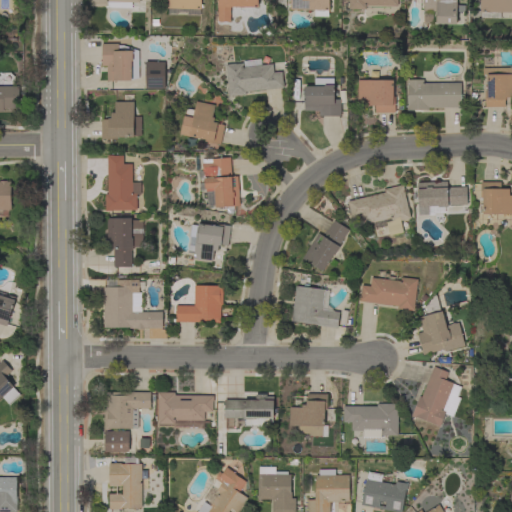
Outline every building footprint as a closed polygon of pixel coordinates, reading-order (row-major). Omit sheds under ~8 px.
[(139,0),(139,2),(132,2),(132,5),(139,5),(139,12),(132,12),(132,9),(106,8),(106,6),(90,6),(90,0),(139,0)] [(198,15),(186,15),(186,13),(176,13),(176,14),(167,14),(167,0),(201,0),(201,4),(202,4),(202,8),(201,8),(201,9),(198,9),(198,15)] [(217,0),(258,0),(258,7),(230,7),(230,21),(217,21),(217,0)] [(327,16),(313,16),(313,10),(290,10),(290,0),(329,0),(329,10),(327,10),(327,16)] [(388,6),(388,9),(383,9),(383,14),(368,14),(368,8),(365,8),(365,9),(349,9),(349,0),(397,0),(397,6),(388,6)] [(432,23),(422,23),(422,11),(423,11),(423,0),(456,0),(456,24),(436,23),(436,11),(432,11),(432,23)] [(500,18),(480,17),(480,0),(511,0),(511,12),(500,12),(500,18)] [(139,78),(131,80),(116,80),(116,81),(107,81),(107,66),(102,66),(101,44),(118,43),(118,45),(123,45),(138,50),(139,78)] [(242,61),(259,59),(260,65),(272,64),(273,72),(281,71),(283,87),(245,92),(246,94),(229,96),(225,64),(235,63),(235,64),(242,63),(242,61)] [(165,89),(145,89),(145,62),(164,62),(165,89)] [(484,74),(484,68),(511,68),(511,74),(511,93),(511,98),(506,98),(506,100),(505,100),(505,107),(485,107),(485,91),(486,91),(486,74),(484,74)] [(314,86),(314,78),(334,78),(334,99),(341,99),(341,116),(319,116),(319,111),(304,111),(304,86),(314,86)] [(461,82),(461,107),(428,108),(428,110),(406,110),(406,105),(408,105),(408,86),(407,86),(407,80),(424,79),(424,83),(461,82)] [(393,80),(393,97),(395,97),(395,113),(375,113),(375,105),(357,105),(357,80),(393,80)] [(0,86),(19,86),(19,108),(3,108),(3,111),(0,111),(0,86)] [(181,130),(186,108),(194,109),(196,101),(214,105),(212,117),(214,117),(214,122),(217,122),(217,124),(224,125),(220,144),(205,141),(205,139),(189,136),(190,131),(181,130)] [(134,117),(141,117),(141,136),(134,136),(134,137),(117,137),(117,139),(101,139),(101,119),(108,119),(108,118),(111,118),(110,112),(114,112),(114,102),(134,102),(134,117)] [(139,182),(140,194),(136,194),(137,210),(111,210),(111,211),(105,211),(105,194),(108,194),(107,155),(113,155),(123,155),(123,164),(132,164),(132,182),(139,182)] [(207,206),(206,190),(199,190),(198,183),(204,183),(204,178),(198,178),(197,170),(202,170),(201,163),(202,163),(202,159),(230,157),(231,176),(238,176),(240,206),(215,207),(215,206),(207,206)] [(7,216),(0,216),(0,180),(7,180),(7,181),(11,181),(11,209),(7,209),(7,216)] [(444,212),(433,212),(433,215),(429,215),(429,214),(418,215),(417,182),(447,181),(447,187),(466,186),(467,204),(448,205),(448,207),(443,207),(444,212)] [(511,214),(482,214),(483,198),(480,198),(481,182),(501,182),(500,189),(509,189),(509,195),(511,195),(511,214)] [(374,229),(372,222),(362,225),(360,216),(352,218),(349,207),(347,201),(384,192),(384,189),(403,184),(404,191),(410,218),(400,221),(403,232),(389,236),(387,226),(374,229)] [(131,218),(131,220),(143,220),(143,247),(132,246),(132,250),(131,250),(131,267),(113,267),(113,248),(107,248),(107,218),(131,218)] [(318,233),(323,236),(333,220),(349,230),(339,246),(340,247),(334,255),(333,255),(323,271),(302,258),(318,233)] [(214,225),(214,224),(230,226),(228,245),(221,244),(221,246),(218,245),(218,251),(214,250),(212,261),(193,259),(194,253),(188,253),(190,237),(189,237),(191,224),(197,225),(198,223),(214,225)] [(360,295),(362,285),(370,286),(371,277),(388,279),(388,276),(397,277),(397,280),(400,281),(401,277),(417,279),(414,311),(397,309),(398,306),(359,301),(360,295)] [(105,280),(138,279),(138,291),(141,291),(142,306),(132,306),(132,312),(162,311),(162,328),(144,328),(144,329),(136,329),(136,328),(129,328),(129,327),(104,328),(103,287),(105,287),(105,280)] [(339,312),(337,328),(317,325),(317,324),(291,321),(296,286),(304,287),(304,284),(309,284),(309,287),(328,290),(326,305),(328,305),(327,306),(328,306),(328,307),(330,307),(330,308),(332,308),(331,311),(339,312)] [(194,285),(223,286),(223,305),(220,305),(220,322),(176,322),(176,305),(194,305),(194,285)] [(0,294),(7,297),(7,294),(16,297),(15,302),(14,302),(6,326),(0,324),(0,294)] [(424,305),(426,305),(426,304),(427,304),(426,302),(428,302),(428,301),(429,301),(429,300),(431,299),(431,298),(432,298),(432,296),(433,296),(433,295),(434,295),(433,294),(435,294),(439,312),(442,311),(446,326),(451,324),(455,323),(458,322),(465,346),(444,351),(444,349),(423,354),(417,333),(422,332),(418,317),(427,315),(424,305)] [(0,362),(2,360),(12,371),(4,377),(20,395),(9,405),(3,397),(0,399),(0,362)] [(433,366),(448,372),(445,380),(453,383),(453,384),(461,387),(457,397),(460,398),(453,417),(445,414),(439,427),(434,425),(434,424),(416,417),(416,418),(411,416),(419,396),(421,397),(433,366)] [(150,392),(150,408),(138,408),(138,428),(124,428),(124,431),(129,431),(129,452),(104,452),(105,431),(106,431),(106,430),(104,429),(104,408),(106,408),(106,392),(150,392)] [(213,395),(213,401),(212,401),(212,411),(204,411),(204,422),(179,422),(179,425),(174,425),(174,424),(158,424),(158,399),(157,399),(157,392),(175,392),(175,395),(213,395)] [(273,394),(272,426),(244,426),(244,419),(243,419),(243,418),(224,418),(224,399),(243,399),(243,393),(273,394)] [(326,425),(326,436),(309,436),(309,433),(297,433),(297,426),(289,426),(289,407),(301,407),(301,405),(306,405),(306,401),(307,401),(307,393),(327,394),(326,410),(324,410),(324,425),(326,425)] [(379,437),(362,437),(362,431),(351,431),(351,422),(343,422),(343,412),(343,406),(376,406),(377,403),(398,404),(398,410),(397,435),(381,435),(381,431),(379,431),(379,437)] [(142,507),(122,508),(122,509),(109,509),(109,493),(120,493),(120,494),(122,494),(122,486),(109,486),(108,463),(120,463),(120,457),(140,457),(140,463),(141,463),(142,507)] [(291,492),(291,498),(295,498),(295,511),(271,511),(272,499),(257,499),(258,474),(259,474),(259,466),(275,467),(275,471),(288,471),(288,474),(290,474),(290,492),(291,492)] [(237,511),(197,511),(204,501),(210,505),(218,492),(216,490),(221,483),(214,478),(219,471),(221,473),(226,467),(244,479),(236,490),(247,498),(237,511)] [(318,475),(318,469),(335,469),(335,475),(349,475),(349,502),(330,502),(330,511),(306,511),(306,499),(314,499),(314,491),(315,491),(315,475),(318,475)] [(366,479),(368,471),(382,474),(381,482),(395,484),(395,481),(408,483),(407,490),(405,489),(401,511),(395,511),(360,505),(366,479)] [(0,511),(0,477),(15,477),(15,496),(17,496),(17,511),(0,511)]
